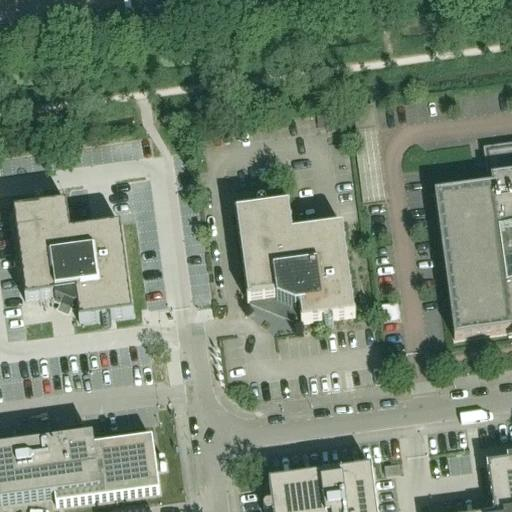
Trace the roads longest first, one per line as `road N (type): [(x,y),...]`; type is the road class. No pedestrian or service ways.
road 1 (unclassified): [(207,443),(511,401)]
road 2 (unclassified): [(193,339),(0,366)]
road 3 (unclassified): [(169,156),(193,339)]
